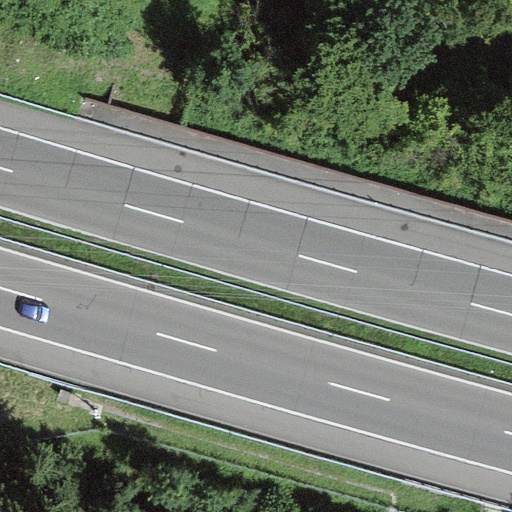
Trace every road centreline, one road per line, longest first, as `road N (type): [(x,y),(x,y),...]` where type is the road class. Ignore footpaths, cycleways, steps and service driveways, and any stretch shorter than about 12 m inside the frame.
road 1 (motorway): [(511,315),(0,169)]
road 2 (motorway): [(0,290),(511,436)]
